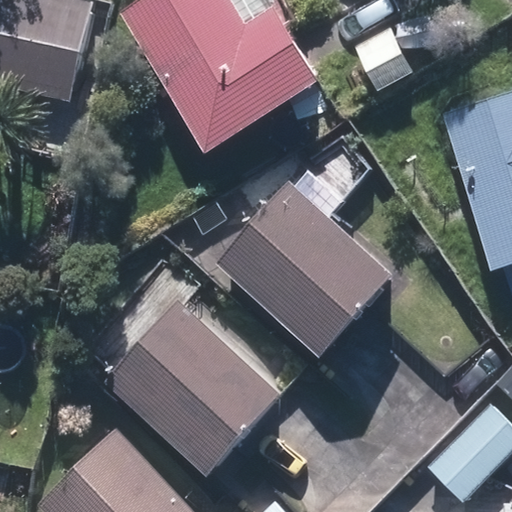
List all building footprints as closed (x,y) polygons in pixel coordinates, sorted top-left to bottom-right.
[(0,65),(89,78),(100,0),(5,0),(0,35),(0,65)] [(250,0),(130,0),(220,132),(314,70),(272,8),(261,16),(250,0)] [(392,29),(355,48),(379,96),(416,78),(392,29)] [(511,88),(453,107),(498,249),(511,244),(511,88)] [(392,250),(304,170),(230,249),(318,330),(392,250)] [(289,375),(195,287),(118,368),(211,456),(289,375)] [(511,456),(511,426),(491,405),(427,467),(463,504),(511,456)] [(226,511),(127,417),(49,498),(63,511),(226,511)]
